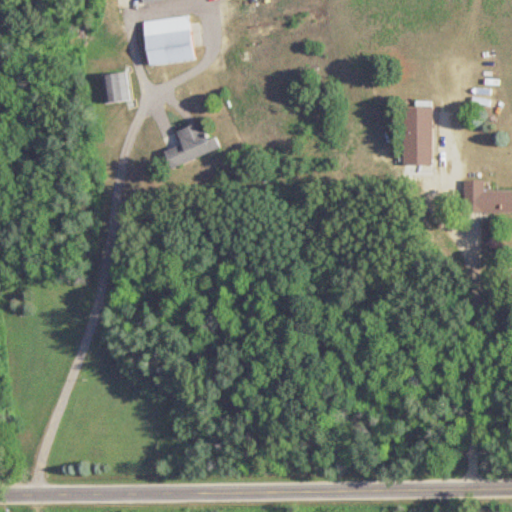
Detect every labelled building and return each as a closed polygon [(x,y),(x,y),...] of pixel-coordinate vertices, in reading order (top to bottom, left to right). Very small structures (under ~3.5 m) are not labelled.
[(148,65),(195,60),(190,17),(143,22),(148,65)] [(131,101),(127,73),(103,77),(107,105),(131,101)] [(433,166),(433,108),(403,108),(403,166),(433,166)] [(221,150),(216,137),(208,140),(202,122),(176,132),(181,146),(164,152),(170,169),(221,150)] [(465,213),(511,213),(511,192),(485,192),(485,181),(466,181),(465,213)]
